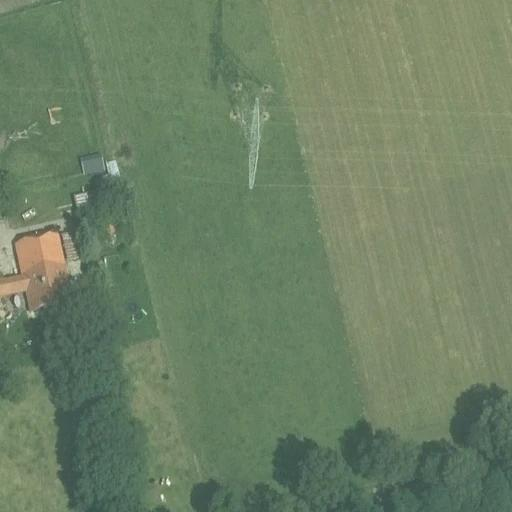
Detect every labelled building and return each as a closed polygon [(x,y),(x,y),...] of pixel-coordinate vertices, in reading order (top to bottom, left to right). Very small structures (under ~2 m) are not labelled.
[(121,161),(108,162),(110,183),(123,181),(121,161)] [(96,191),(78,194),(80,209),(98,206),(96,191)] [(103,228),(106,239),(116,237),(112,226),(103,228)] [(30,314),(71,305),(63,265),(84,260),(79,234),(57,238),(16,247),(30,314)] [(2,299),(22,295),(18,280),(0,283),(0,312),(5,312),(2,299)]
